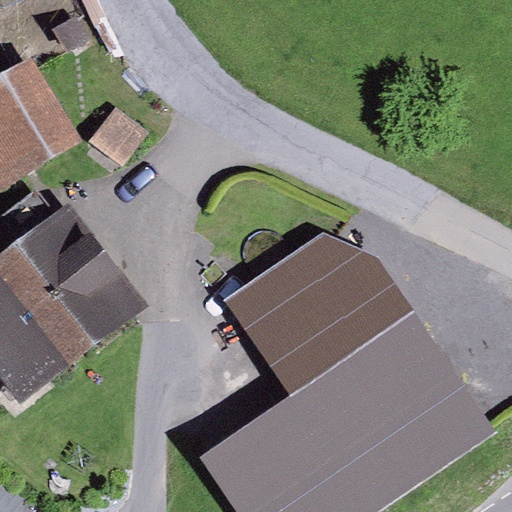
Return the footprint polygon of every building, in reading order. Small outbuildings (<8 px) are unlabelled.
[(77,145),(30,70),(0,88),(0,189),(2,192),(77,145)] [(117,116),(95,145),(124,167),(146,138),(117,116)] [(0,374),(22,404),(141,314),(65,215),(0,263),(0,374)] [(237,511),(387,511),(492,442),(414,326),(206,466),(237,511)] [(2,479),(0,483),(0,511),(2,511),(30,511),(38,492),(2,479)]
